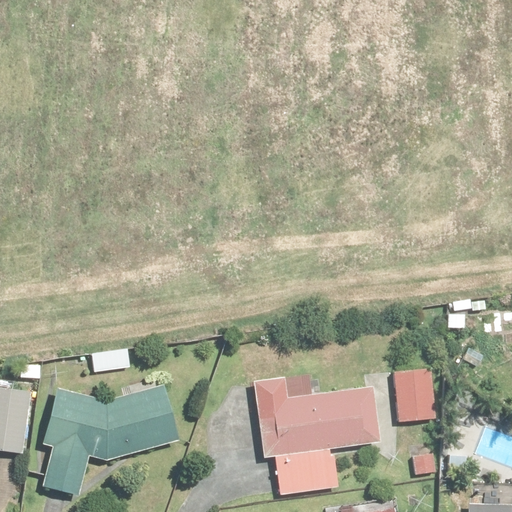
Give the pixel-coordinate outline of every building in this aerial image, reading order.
[(448,302),(446,334),(467,335),(468,316),(484,317),(485,303),(448,302)] [(405,389),(363,393),(367,448),(409,445),(405,389)] [(257,399),(220,403),(229,481),(244,479),(246,511),(313,511),(311,472),(350,468),(345,414),(260,422),(257,399)] [(150,455),(131,404),(82,422),(28,410),(15,463),(24,465),(12,508),(27,511),(47,511),(58,473),(88,480),(88,478),(150,455)] [(434,476),(434,455),(413,455),(413,477),(434,476)] [(403,474),(382,476),(384,499),(405,497),(403,474)]
